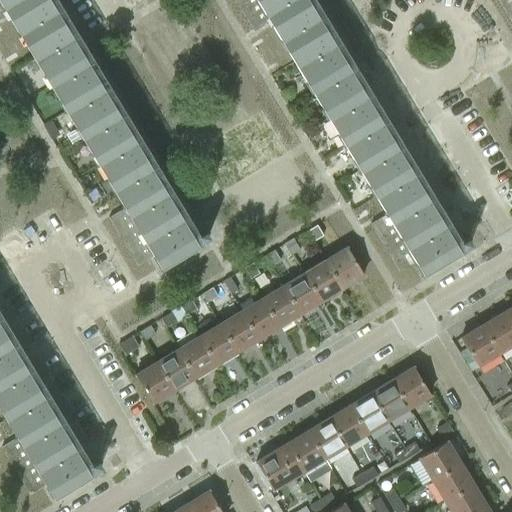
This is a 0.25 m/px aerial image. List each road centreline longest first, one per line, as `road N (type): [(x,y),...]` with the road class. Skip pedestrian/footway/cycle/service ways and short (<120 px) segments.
road 1 (residential): [(218,444),(414,323)]
road 2 (residential): [(421,89),(464,65),(470,48),(451,19),(419,19),(404,30),(399,60),(409,80)]
road 3 (residential): [(511,493),(414,323)]
road 4 (residential): [(150,484),(57,325)]
road 5 (residential): [(511,239),(421,89)]
road 6 (residential): [(57,325),(89,288),(75,260),(58,252),(35,271),(45,313)]
